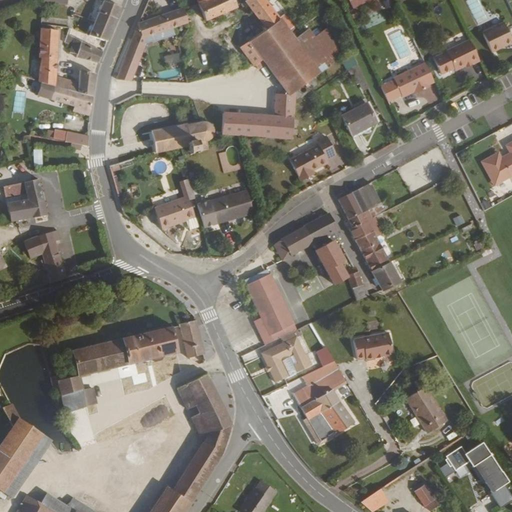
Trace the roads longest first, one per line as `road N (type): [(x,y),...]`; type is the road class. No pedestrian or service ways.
road 1 (tertiary): [(133,0),(106,68),(97,162),(121,238),(139,254)]
road 2 (residential): [(326,196),(511,92)]
road 3 (unknown): [(280,226),(289,152),(318,100),(351,74)]
road 4 (residential): [(193,289),(326,196)]
road 5 (unclassified): [(0,311),(108,277),(139,254)]
road 6 (tertiary): [(193,289),(254,411)]
road 7 (tertiary): [(254,411),(300,475),(343,511)]
